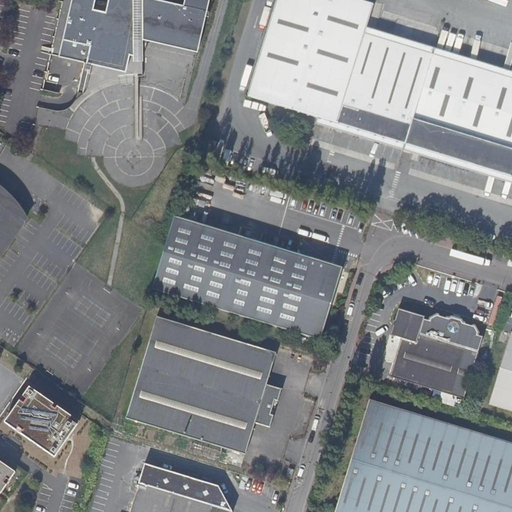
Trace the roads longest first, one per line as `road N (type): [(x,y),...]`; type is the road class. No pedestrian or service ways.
road 1 (unknown): [(265,0),(237,84),(247,124),(329,169),(511,222)]
road 2 (residential): [(298,511),(373,265),(389,250),(418,248),(511,278)]
